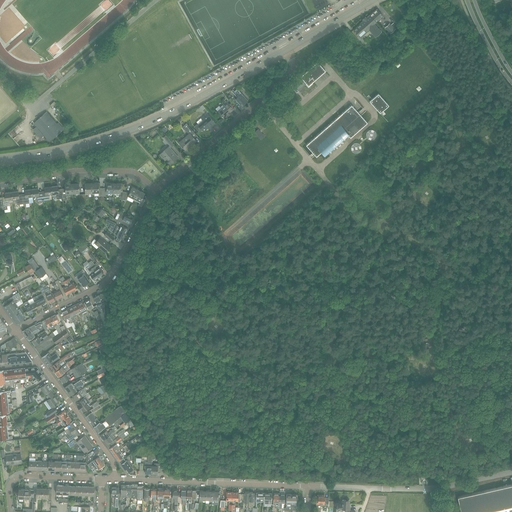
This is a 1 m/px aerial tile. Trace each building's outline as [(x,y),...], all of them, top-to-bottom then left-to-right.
[(118,0),(114,6),(114,8),(118,11),(122,11),(132,0),(118,0)] [(377,9),(370,15),(376,22),(382,15),(377,9)] [(360,23),(366,30),(367,30),(368,29),(375,37),(381,31),(374,24),(376,22),(369,15),(366,18),(365,17),(362,19),(363,20),(360,23)] [(385,27),(390,33),(395,29),(389,23),(385,27)] [(363,33),(366,30),(360,24),(353,30),(359,36),(362,34),(362,35),(364,34),(363,33)] [(322,68),(322,67),(322,68),(320,66),(320,65),(319,65),(317,63),(318,63),(318,62),(317,63),(317,62),(316,62),(313,65),(312,65),(313,65),(310,68),(309,68),(310,68),(307,71),(306,70),(306,71),(303,74),(303,73),(303,74),(300,76),(299,76),(300,77),(300,76),(302,79),(294,86),(292,83),(289,85),(296,93),(299,91),(298,90),(306,83),(308,86),(309,86),(308,86),(311,83),(312,84),(312,83),(315,80),(315,81),(315,80),(318,78),(318,77),(321,75),(322,75),(321,75),(324,72),(325,72),(324,71),(324,70),(322,68)] [(233,93),(237,97),(235,99),(240,104),(242,103),(243,105),(248,101),(241,93),(241,94),(240,93),(241,92),(237,88),(235,90),(236,91),(233,93)] [(385,110),(385,109),(387,107),(388,107),(387,107),(389,106),(387,104),(388,104),(387,103),(387,104),(384,100),(384,99),(384,100),(380,96),(381,96),(380,95),(380,96),(379,94),(377,95),(374,97),(374,98),(372,100),(371,100),(370,101),(371,103),(371,104),(372,104),(378,111),(378,112),(378,111),(380,113),(382,112),(384,110),(385,110)] [(225,104),(224,103),(220,107),(221,108),(218,111),(223,118),(229,113),(230,114),(231,113),(230,112),(233,109),(227,102),(225,104)] [(314,155),(315,156),(315,155),(316,157),(318,155),(318,156),(318,155),(322,152),(325,155),(328,152),(328,153),(328,152),(331,149),(331,150),(332,149),(335,146),(335,147),(335,146),(338,143),(339,143),(342,140),(345,137),(346,137),(348,135),(349,136),(348,136),(349,136),(350,138),(351,137),(352,137),(355,134),(359,131),(362,128),(363,128),(362,128),(366,125),(368,123),(366,121),(361,115),(359,113),(359,112),(358,113),(356,110),(356,109),(356,110),(353,107),(354,107),(353,106),(352,105),(350,106),(349,106),(350,106),(346,109),(346,110),(343,112),(342,112),(343,113),(339,115),(339,116),(336,118),(335,118),(335,119),(332,122),(332,121),(332,122),(329,125),(329,124),(328,125),(325,128),(325,127),(325,128),(322,131),(322,130),(321,131),(318,134),(318,133),(318,134),(315,137),(314,137),(311,140),(308,143),(307,143),(306,145),(307,146),(307,147),(310,150),(312,153),(313,153),(315,155),(314,155)] [(57,124),(46,112),(37,120),(33,123),(49,142),(53,138),(63,129),(58,123),(57,124)] [(216,124),(207,114),(202,118),(203,120),(195,127),(198,131),(199,132),(200,132),(202,130),(204,131),(210,126),(212,127),(215,124),(216,125),(216,124)] [(258,129),(255,132),(261,139),(264,136),(258,129)] [(377,137),(377,136),(376,135),(376,133),(375,132),(374,132),(372,131),(370,132),(369,132),(368,133),(367,134),(367,135),(366,136),(367,138),(368,140),(368,141),(369,141),(370,141),(371,142),(373,141),(374,141),(375,140),(376,139),(376,138),(377,137)] [(183,148),(185,150),(190,146),(190,145),(195,140),(196,141),(190,133),(186,136),(187,137),(180,143),(176,139),(182,146),(182,147),(183,148)] [(163,138),(169,145),(171,147),(173,145),(165,136),(163,138)] [(360,151),(360,149),(360,147),(359,146),(359,145),(358,145),(356,144),(354,144),(352,145),(351,146),(351,147),(350,148),(350,149),(350,151),(351,152),(351,153),(352,153),(353,154),(355,154),(357,154),(358,154),(359,153),(359,152),(360,151)] [(169,161),(170,163),(176,158),(172,153),(173,152),(169,147),(160,154),(163,157),(164,156),(168,160),(167,161),(168,162),(169,161)] [(236,154),(233,156),(228,161),(235,169),(241,164),(243,162),(236,154)] [(98,183),(91,183),(92,193),(100,193),(100,196),(103,196),(103,188),(100,188),(100,183),(98,183)] [(120,183),(114,183),(114,194),(120,194),(120,198),(120,199),(123,200),(124,192),(122,191),(123,184),(120,183)] [(73,194),(72,184),(65,184),(65,188),(62,188),(63,198),(63,199),(63,201),(67,200),(66,194),(73,194)] [(51,186),(52,193),(52,196),(56,195),(56,199),(63,199),(63,198),(62,188),(62,191),(58,191),(58,185),(51,186)] [(52,193),(51,186),(44,187),(45,193),(42,194),(43,201),(49,200),(49,194),(52,193)] [(132,187),(130,192),(128,197),(134,199),(138,190),(132,187)] [(38,188),(31,189),(32,196),(36,196),(37,202),(43,201),(42,194),(39,194),(38,188)] [(32,196),(31,189),(25,190),(25,196),(22,197),(23,204),(30,203),(29,197),(32,196)] [(144,193),(138,190),(134,199),(139,202),(138,205),(141,207),(145,199),(142,198),(144,193)] [(18,191),(12,192),(13,199),(16,198),(17,205),(23,204),(22,197),(19,197),(18,191)] [(13,199),(12,192),(5,193),(6,199),(3,199),(3,207),(4,210),(10,209),(10,206),(9,199),(13,199)] [(97,205),(95,210),(96,211),(95,212),(99,215),(103,208),(97,205)] [(123,213),(117,209),(115,210),(118,212),(114,220),(124,224),(128,226),(129,223),(130,223),(132,219),(123,214),(123,213)] [(116,224),(107,219),(106,221),(111,226),(111,227),(125,234),(128,228),(123,226),(121,225),(120,228),(117,227),(118,226),(116,225),(116,224)] [(125,234),(111,227),(109,229),(112,232),(113,232),(115,233),(115,232),(117,233),(116,236),(117,236),(115,239),(120,242),(122,238),(123,239),(125,234)] [(104,235),(108,238),(112,241),(114,238),(107,232),(104,235)] [(100,237),(97,241),(94,239),(91,243),(91,244),(93,245),(97,249),(99,246),(105,252),(110,246),(106,242),(100,237)] [(75,245),(78,249),(84,245),(81,240),(75,245)] [(62,256),(58,259),(69,273),(72,270),(62,256)] [(94,264),(91,260),(88,263),(89,263),(99,277),(103,273),(99,267),(96,269),(95,267),(97,265),(96,263),(94,264)] [(99,277),(89,263),(85,266),(88,269),(90,271),(91,270),(92,272),(90,274),(91,276),(94,280),(99,277)] [(35,271),(40,278),(42,281),(48,276),(41,267),(35,271)] [(84,274),(77,279),(79,283),(80,282),(83,286),(86,284),(90,281),(89,279),(88,280),(88,279),(84,274)] [(66,280),(63,277),(60,278),(60,279),(60,278),(62,281),(62,282),(63,284),(64,284),(66,286),(63,288),(66,294),(72,292),(66,280)] [(69,278),(66,280),(72,292),(77,289),(73,283),(71,284),(69,281),(70,281),(69,278)] [(63,296),(62,293),(55,281),(53,283),(52,283),(54,287),(56,289),(57,290),(54,292),(57,299),(63,296)] [(47,285),(44,284),(41,285),(42,286),(40,288),(42,293),(43,293),(47,291),(49,295),(46,296),(50,303),(55,300),(47,285)] [(18,292),(2,304),(16,324),(25,317),(23,313),(16,303),(21,299),(18,292)] [(101,294),(98,295),(94,298),(95,300),(94,300),(95,301),(98,306),(100,305),(102,308),(105,307),(106,298),(105,292),(101,294)] [(46,299),(43,293),(42,293),(37,295),(43,306),(48,304),(46,299)] [(43,306),(37,295),(33,298),(38,309),(43,306)] [(38,309),(33,298),(28,301),(33,311),(38,309)] [(90,299),(85,302),(91,315),(94,314),(92,310),(91,308),(94,307),(90,299)] [(33,311),(28,301),(23,303),(28,314),(33,311)] [(84,303),(83,303),(82,301),(77,304),(83,316),(84,316),(85,319),(87,318),(85,314),(88,312),(84,304),(84,303)] [(83,316),(77,304),(72,306),(75,314),(76,313),(78,313),(80,317),(80,316),(81,317),(83,316)] [(75,314),(72,306),(67,309),(73,322),(76,321),(74,317),(77,316),(76,313),(75,314)] [(73,322),(67,309),(62,311),(63,313),(60,314),(63,320),(68,317),(69,320),(69,319),(70,321),(73,325),(75,324),(73,322)] [(59,321),(56,314),(50,317),(55,326),(56,328),(58,333),(61,331),(58,324),(57,325),(56,322),(59,321)] [(55,326),(50,317),(45,320),(48,326),(47,327),(48,329),(50,328),(55,326)] [(29,328),(22,331),(25,335),(37,329),(34,325),(29,328)] [(39,331),(38,329),(37,329),(25,335),(28,340),(35,336),(34,334),(39,331)] [(66,329),(56,336),(52,339),(56,344),(60,341),(65,337),(66,338),(70,335),(66,329)] [(38,336),(36,338),(32,341),(35,345),(48,336),(45,333),(41,336),(42,336),(40,338),(40,339),(38,336)] [(14,337),(8,341),(13,347),(16,345),(19,343),(14,337)] [(32,361),(25,352),(7,354),(8,364),(32,361)] [(60,358),(56,353),(51,357),(48,353),(42,358),(48,366),(60,358)] [(55,363),(50,366),(54,371),(58,368),(61,366),(66,362),(64,360),(62,357),(55,363)] [(72,365),(72,364),(69,361),(55,372),(58,377),(59,377),(66,371),(64,369),(68,366),(69,367),(72,365)] [(87,371),(85,367),(81,363),(75,366),(71,369),(76,377),(87,371)] [(36,367),(25,368),(26,379),(28,379),(28,375),(33,375),(36,367)] [(36,367),(33,375),(36,379),(33,381),(34,383),(37,381),(38,381),(43,376),(36,367)] [(25,368),(18,369),(19,379),(24,378),(25,382),(27,382),(26,379),(25,368)] [(18,369),(11,370),(12,380),(12,383),(14,383),(14,379),(19,379),(18,369)] [(5,381),(12,380),(11,370),(3,371),(5,381)] [(70,370),(63,375),(59,378),(63,383),(71,377),(68,374),(71,372),(70,371),(70,370)] [(83,382),(82,380),(75,383),(73,385),(71,383),(64,388),(67,392),(77,385),(83,382)] [(84,385),(83,382),(77,385),(67,392),(70,396),(79,389),(78,387),(84,385)] [(40,388),(41,388),(38,389),(37,387),(27,392),(28,403),(34,400),(31,395),(39,392),(42,390),(48,399),(53,395),(51,391),(52,390),(47,383),(40,388)] [(106,384),(103,385),(100,387),(104,392),(110,388),(106,384)] [(79,390),(76,392),(72,395),(76,400),(84,394),(87,393),(83,388),(79,390)] [(114,396),(110,388),(104,392),(109,399),(112,397),(114,396)] [(0,399),(8,399),(7,393),(11,392),(10,390),(7,391),(0,392),(0,399)] [(53,395),(48,399),(46,400),(51,408),(56,405),(57,404),(59,403),(53,395)] [(85,396),(78,402),(76,403),(78,405),(77,406),(79,408),(89,400),(85,396)] [(90,402),(89,400),(79,408),(80,410),(81,409),(83,412),(90,406),(88,403),(90,402)] [(101,407),(99,404),(93,408),(91,410),(92,413),(101,407)] [(0,406),(0,414),(9,413),(9,408),(12,407),(12,405),(0,406)] [(124,414),(119,407),(99,422),(93,427),(97,433),(101,430),(106,426),(105,426),(108,423),(110,426),(112,424),(120,417),(124,414)] [(55,408),(47,413),(49,416),(57,411),(55,408)] [(57,423),(68,415),(67,413),(66,413),(64,410),(58,415),(60,418),(56,421),(57,423)] [(47,422),(56,416),(54,413),(45,419),(47,422)] [(91,413),(90,414),(86,417),(93,427),(99,422),(97,418),(95,419),(91,413)] [(120,417),(125,423),(126,423),(130,419),(125,413),(124,414),(120,417)] [(0,416),(0,425),(11,424),(10,422),(7,422),(6,415),(0,416)] [(69,417),(68,415),(57,423),(54,424),(53,425),(55,427),(59,425),(61,423),(63,426),(65,424),(65,425),(71,420),(69,417)] [(74,421),(70,424),(69,424),(64,428),(65,430),(57,436),(59,438),(62,437),(65,435),(68,433),(78,426),(74,421)] [(11,426),(11,424),(0,425),(0,432),(8,431),(7,426),(11,426)] [(82,432),(78,426),(68,433),(70,436),(73,433),(76,436),(82,432)] [(106,431),(104,433),(100,436),(103,440),(114,432),(115,431),(113,429),(108,433),(106,431)] [(116,434),(114,432),(103,440),(106,444),(115,438),(113,435),(116,434)] [(116,439),(115,439),(111,442),(114,445),(109,449),(114,455),(118,452),(117,452),(119,450),(119,449),(122,447),(122,446),(121,444),(118,446),(116,444),(118,443),(118,442),(124,438),(123,437),(125,435),(124,433),(116,439)] [(84,451),(82,453),(83,454),(88,454),(86,452),(90,449),(89,449),(91,447),(87,441),(88,440),(85,436),(77,442),(84,451)] [(68,444),(70,447),(76,443),(74,439),(68,444)] [(124,450),(122,447),(119,449),(119,450),(117,452),(118,452),(114,455),(118,460),(124,456),(121,453),(124,450)] [(6,456),(6,460),(7,464),(11,464),(11,463),(14,463),(14,464),(21,463),(20,454),(6,456)] [(90,469),(91,468),(102,460),(99,456),(93,461),(87,465),(90,469)] [(119,461),(121,464),(127,473),(133,469),(127,460),(126,461),(124,458),(119,461)] [(102,460),(91,468),(93,473),(105,464),(102,460)] [(154,463),(154,466),(151,466),(151,473),(158,474),(158,473),(160,473),(161,468),(162,468),(159,463),(154,463)] [(511,484),(458,497),(461,511),(482,511),(511,505),(511,484)] [(127,485),(121,485),(121,491),(119,491),(118,496),(118,497),(121,497),(126,497),(127,485)] [(37,488),(36,488),(34,488),(34,490),(33,501),(36,501),(36,497),(42,497),(43,488),(37,488)] [(52,489),(43,488),(42,497),(48,497),(48,500),(51,500),(52,489)] [(34,490),(25,490),(24,498),(30,498),(30,501),(33,501),(34,490)] [(238,492),(232,492),(232,510),(231,511),(234,511),(235,510),(235,501),(238,501),(238,502),(240,502),(241,494),(238,494),(238,492)] [(249,507),(249,492),(244,492),(244,494),(241,494),(240,502),(247,503),(247,511),(249,511),(249,507)] [(256,493),(256,498),(256,502),(264,502),(264,499),(264,493),(256,493)] [(272,493),(264,493),(264,499),(264,502),(264,504),(272,504),(272,493)] [(315,511),(320,511),(321,504),(328,504),(328,497),(324,497),(324,495),(318,495),(318,500),(316,500),(315,511)] [(349,500),(342,500),(342,505),(337,505),(337,509),(347,509),(346,511),(354,511),(355,511),(350,511),(350,507),(349,507),(349,500)]
